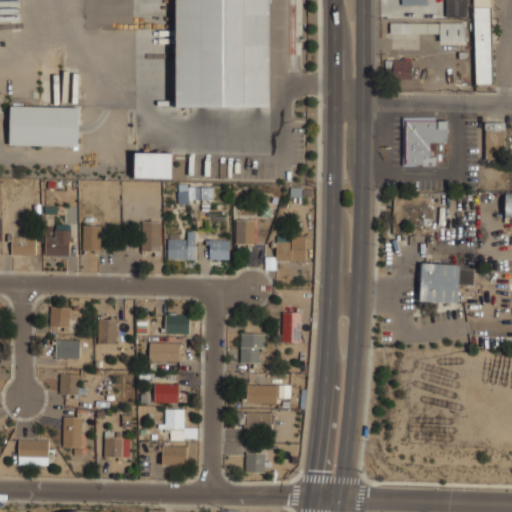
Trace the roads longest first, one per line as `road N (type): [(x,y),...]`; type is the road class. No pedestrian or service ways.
road 1 (primary): [(334,0),(332,292),(309,511)]
road 2 (primary): [(341,497),(360,293),(362,0)]
road 3 (residential): [(0,489),(341,497)]
road 4 (residential): [(0,281),(253,286)]
road 5 (residential): [(212,286),(209,493)]
road 6 (residential): [(336,101),(511,106)]
road 7 (residential): [(341,497),(511,504)]
